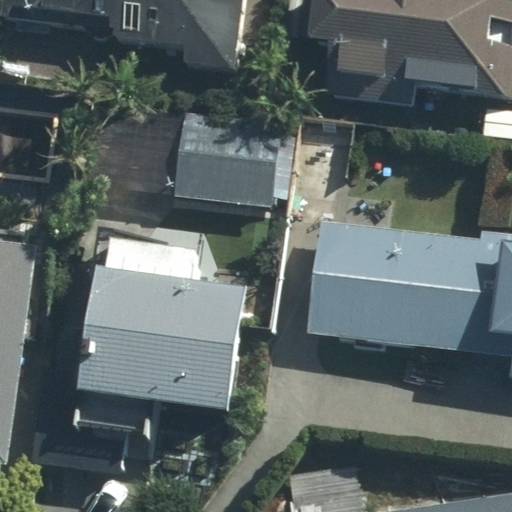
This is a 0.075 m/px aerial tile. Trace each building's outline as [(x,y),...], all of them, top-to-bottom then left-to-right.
[(18,0),(17,23),(253,46),(257,0),(18,0)] [(511,0),(326,0),(318,66),(347,69),(344,96),(417,105),(420,79),(511,90),(511,0)] [(511,239),(336,222),(325,332),(511,351),(511,239)] [(0,458),(34,462),(56,241),(0,235),(0,458)] [(274,287),(124,267),(109,384),(259,404),(274,287)] [(511,511),(511,496),(408,511),(511,511)]
